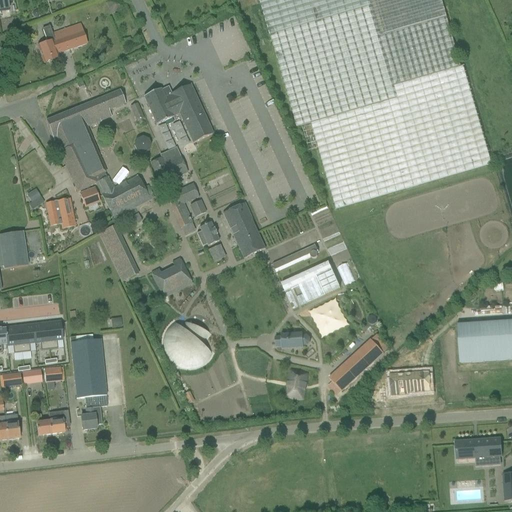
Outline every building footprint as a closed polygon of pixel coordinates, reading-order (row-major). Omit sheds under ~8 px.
[(0,0),(0,10),(9,9),(7,0),(0,0)] [(120,0),(113,0),(106,4),(112,15),(125,9),(120,0)] [(258,0),(297,129),(302,127),(310,152),(318,149),(336,211),(490,166),(492,166),(464,67),(461,68),(441,0),(258,0)] [(47,43),(37,47),(44,65),(59,60),(57,55),(88,44),(81,24),(52,34),(50,27),(42,29),(47,43)] [(130,38),(120,42),(124,50),(134,46),(130,38)] [(160,90),(144,98),(156,126),(173,118),(173,117),(179,114),(193,144),(213,135),(210,128),(207,123),(190,86),(171,95),(169,91),(168,88),(161,91),(160,90)] [(97,184),(94,179),(106,173),(88,128),(112,118),(109,112),(126,106),(120,92),(46,122),(54,141),(58,140),(61,146),(63,151),(59,154),(78,193),(97,184)] [(131,107),(137,122),(138,121),(140,125),(143,123),(142,120),(143,119),(137,105),(131,107)] [(181,122),(173,124),(181,147),(188,145),(181,122)] [(133,143),(139,154),(152,147),(146,136),(133,143)] [(162,158),(150,164),(160,186),(164,184),(168,192),(176,188),(172,180),(187,173),(180,157),(164,164),(162,158)] [(155,200),(148,187),(144,189),(138,177),(113,189),(108,178),(98,183),(104,195),(101,196),(114,221),(155,200)] [(177,191),(166,196),(181,229),(192,224),(183,205),(198,198),(193,185),(177,192),(177,191)] [(85,208),(94,205),(99,203),(95,189),(80,194),(85,208)] [(31,204),(40,198),(36,190),(27,196),(31,204)] [(50,228),(61,225),(62,230),(75,227),(70,200),(46,205),(50,228)] [(258,233),(244,204),(223,214),(244,260),(265,250),(258,233)] [(130,228),(141,222),(137,215),(127,220),(130,228)] [(196,235),(202,247),(207,245),(208,247),(218,242),(215,236),(216,236),(210,224),(206,226),(206,224),(203,226),(204,227),(199,229),(201,233),(196,235)] [(115,226),(97,234),(121,283),(139,275),(115,226)] [(0,270),(28,267),(23,233),(0,236),(0,270)] [(315,245),(272,264),(276,273),(310,257),(317,254),(319,254),(315,245)] [(207,252),(212,264),(225,258),(220,246),(207,252)] [(159,270),(151,274),(164,299),(192,285),(180,260),(172,263),(175,268),(161,275),(159,270)] [(340,288),(328,264),(281,285),(293,310),(340,288)] [(345,285),(354,281),(346,264),(337,268),(345,285)] [(336,299),(309,311),(322,338),(349,326),(336,299)] [(180,328),(173,323),(169,328),(165,333),(163,339),(163,346),(164,353),(167,358),(171,363),(176,367),(181,369),(187,370),(193,370),(199,368),(204,364),(209,360),(212,355),(201,346),(209,334),(184,323),(180,328)] [(511,324),(458,328),(460,363),(509,360),(511,359),(511,324)] [(60,325),(46,326),(49,351),(57,350),(56,342),(62,341),(60,325)] [(46,326),(32,328),(34,344),(40,344),(41,352),(49,351),(46,326)] [(32,328),(19,329),(21,354),(30,353),(29,345),(34,344),(32,328)] [(5,329),(7,348),(12,347),(13,355),(21,354),(19,329),(6,331),(5,329)] [(303,337),(303,335),(281,336),(281,338),(275,338),(276,348),(282,348),(282,350),(303,349),(303,347),(307,347),(310,344),(310,339),(307,337),(303,337)] [(107,408),(101,341),(76,343),(75,338),(70,339),(77,400),(84,399),(87,417),(81,418),(82,432),(97,430),(96,426),(102,425),(100,409),(107,408)] [(329,379),(341,393),(383,355),(371,341),(329,379)] [(46,385),(62,383),(61,369),(45,371),(46,385)] [(304,394),(305,390),(302,388),(303,385),(306,384),(307,381),(307,377),(307,374),(305,373),(303,372),(300,372),(298,371),(296,371),(293,370),(291,370),(290,373),(289,376),(288,379),(288,382),(290,384),(290,387),(287,388),(286,391),(286,394),(286,397),(288,398),(290,399),(292,399),(294,400),(296,400),(298,400),(300,400),(302,400),(303,397),(304,394)] [(22,373),(24,386),(42,384),(40,371),(22,373)] [(386,397),(401,396),(401,394),(425,392),(424,373),(385,375),(386,397)] [(20,374),(2,376),(3,389),(22,387),(20,374)] [(48,415),(49,422),(51,436),(65,434),(62,413),(48,415)] [(5,425),(7,441),(20,440),(17,416),(12,416),(4,417),(5,425)] [(38,437),(51,436),(49,422),(41,423),(40,416),(35,417),(38,437)] [(501,439),(454,442),(456,462),(502,458),(501,439)] [(511,474),(502,475),(504,503),(511,501),(511,474)]
